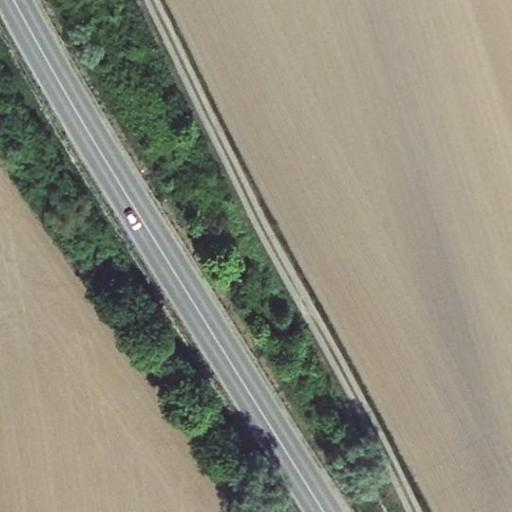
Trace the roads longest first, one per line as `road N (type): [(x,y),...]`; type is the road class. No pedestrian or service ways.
road 1 (tertiary): [(13,0),(324,511)]
road 2 (track): [(150,0),(414,511)]
